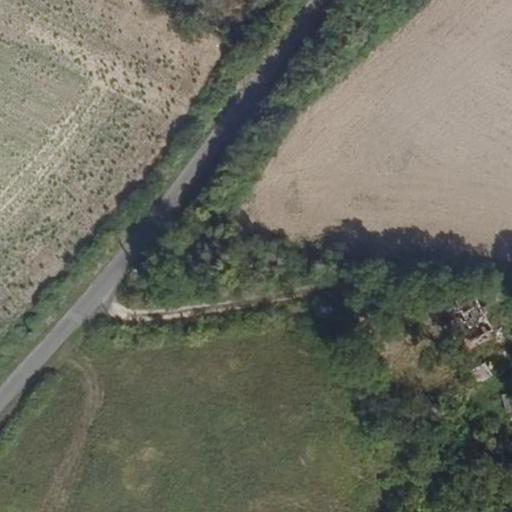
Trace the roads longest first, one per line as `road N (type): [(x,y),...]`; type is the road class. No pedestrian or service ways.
road 1 (unclassified): [(328,0),(0,404)]
road 2 (track): [(87,301),(121,313),(336,286)]
